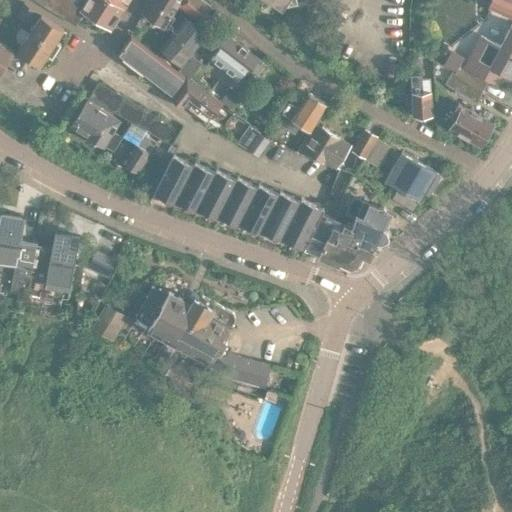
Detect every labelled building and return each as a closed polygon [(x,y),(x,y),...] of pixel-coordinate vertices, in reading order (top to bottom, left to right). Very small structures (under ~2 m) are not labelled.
[(109,28),(123,7),(111,0),(35,0),(74,24),(82,11),(109,28)] [(170,13),(176,4),(178,0),(148,0),(141,12),(166,27),(173,16),(170,13)] [(202,0),(178,0),(176,4),(199,21),(209,5),(202,0)] [(511,17),(511,0),(491,0),(488,7),(511,17)] [(0,69),(7,59),(13,64),(13,65),(13,66),(13,67),(13,68),(13,69),(14,70),(15,71),(16,72),(17,72),(18,73),(19,73),(20,73),(22,72),(23,71),(24,69),(25,68),(25,67),(25,65),(24,64),(23,63),(23,62),(22,61),(26,55),(39,63),(62,26),(23,1),(14,14),(25,21),(26,18),(33,22),(16,49),(18,50),(17,51),(13,52),(12,51),(13,49),(0,41),(0,17),(0,18),(0,17),(0,69)] [(180,65),(189,53),(205,34),(183,16),(158,47),(180,65)] [(511,21),(499,44),(479,34),(463,63),(467,66),(487,78),(496,83),(502,73),(511,77),(511,74),(511,21)] [(225,33),(214,48),(215,49),(209,57),(237,78),(243,70),(246,73),(249,69),(255,74),(263,64),(257,59),(257,58),(225,33)] [(182,75),(176,70),(130,35),(116,53),(154,83),(155,82),(160,85),(158,89),(165,95),(167,92),(168,93),(182,75)] [(180,65),(176,70),(182,75),(186,78),(188,76),(199,61),(189,53),(180,65)] [(487,78),(467,66),(463,63),(460,62),(453,73),(481,89),(486,81),(487,78)] [(443,82),(475,100),(481,89),(453,73),(450,71),(443,82)] [(409,74),(412,115),(430,115),(428,77),(420,78),(420,73),(409,74)] [(188,76),(186,78),(182,75),(168,93),(166,94),(182,106),(187,99),(191,102),(187,107),(205,120),(208,116),(209,116),(219,103),(220,103),(221,102),(188,76)] [(161,138),(170,124),(98,82),(97,82),(98,83),(90,95),(89,94),(88,95),(161,138)] [(228,107),(236,97),(226,89),(218,99),(228,107)] [(298,123),(308,130),(314,121),(325,103),(307,91),(297,106),(287,100),(274,120),(293,132),(298,123)] [(86,99),(71,125),(103,144),(112,149),(120,135),(112,130),(118,119),(86,99)] [(492,122),(456,101),(450,113),(454,116),(448,127),(479,144),(480,141),(484,141),(487,135),(485,132),(492,122)] [(130,121),(122,133),(136,141),(137,139),(141,142),(139,145),(148,151),(157,137),(130,121)] [(314,121),(308,130),(296,149),(334,165),(349,144),(338,137),(338,136),(321,125),(320,127),(313,123),(314,121)] [(351,149),(363,156),(375,135),(363,128),(351,149)] [(247,148),(257,155),(268,140),(258,133),(247,148)] [(136,172),(148,151),(139,145),(141,142),(137,139),(136,141),(122,163),(136,172)] [(436,171),(400,151),(383,180),(419,201),(424,192),(427,194),(439,174),(435,172),(436,171)] [(172,152),(152,192),(174,203),(194,160),(193,159),(192,162),(172,152)] [(207,166),(194,160),(174,203),(175,201),(195,210),(216,167),(214,167),(213,169),(207,166)] [(236,174),(235,176),(216,167),(195,210),(196,211),(197,208),(216,218),(237,175),(236,174)] [(250,181),(237,175),(216,218),(217,218),(218,216),(237,225),(258,182),(257,181),(256,184),(250,181)] [(278,189),(277,191),(258,182),(237,225),(238,225),(239,223),(259,233),(280,190),(278,189)] [(279,240),(280,240),(301,197),(300,196),(298,199),(280,190),(259,233),(261,231),(279,240)] [(302,248),(304,246),(320,212),(322,207),(301,197),(280,240),(281,240),(282,238),(302,248)] [(385,240),(386,239),(387,237),(387,236),(385,230),(381,226),(388,211),(385,209),(382,206),(377,206),(374,204),(372,203),(372,204),(362,199),(357,210),(341,202),(333,219),(320,212),(304,246),(302,248),(323,257),(326,261),(332,261),(348,268),(349,265),(354,263),(358,265),(362,255),(368,257),(374,242),(379,242),(385,240)] [(26,272),(29,272),(35,243),(18,240),(23,216),(0,211),(0,270),(2,271),(3,262),(27,266),(26,272)] [(38,244),(35,243),(29,272),(24,299),(40,302),(37,315),(55,318),(62,281),(68,282),(77,235),(54,230),(51,246),(38,244)] [(83,266),(105,277),(113,261),(91,250),(83,266)] [(151,284),(134,314),(138,320),(148,325),(147,326),(146,329),(208,362),(210,359),(210,360),(215,352),(216,353),(218,350),(225,337),(223,336),(233,317),(232,311),(201,294),(195,296),(195,297),(193,296),(189,302),(167,290),(166,291),(157,286),(157,287),(151,284)] [(104,305),(91,328),(112,341),(120,327),(118,326),(124,316),(104,305)] [(225,349),(213,370),(228,378),(263,388),(263,386),(255,384),(261,363),(269,365),(269,364),(237,355),(225,349)] [(169,370),(175,359),(161,351),(155,362),(169,370)] [(187,395),(184,401),(211,413),(214,406),(187,395)]
